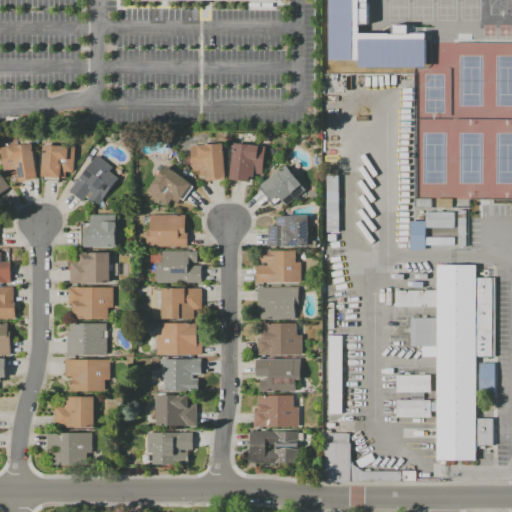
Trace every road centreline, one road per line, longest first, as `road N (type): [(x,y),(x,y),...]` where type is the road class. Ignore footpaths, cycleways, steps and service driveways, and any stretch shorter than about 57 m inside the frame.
road 1 (residential): [(218,493),(511,496)]
road 2 (residential): [(20,511),(21,419),(37,360),(40,224)]
road 3 (residential): [(218,493),(229,388),(227,224)]
road 4 (residential): [(0,495),(218,493)]
